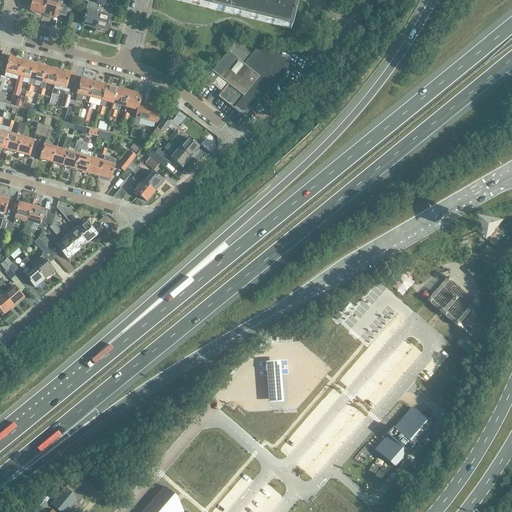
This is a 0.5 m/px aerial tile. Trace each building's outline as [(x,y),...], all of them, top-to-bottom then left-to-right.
[(46,1),(46,0),(32,0),(30,11),(42,15),(46,1)] [(46,0),(46,1),(42,15),(55,18),(55,15),(65,17),(70,0),(46,0)] [(82,25),(94,29),(102,0),(97,0),(94,13),(86,11),(82,25)] [(107,32),(110,17),(111,18),(112,11),(104,9),(106,1),(103,0),(102,0),(94,29),(107,32)] [(181,0),(290,27),(290,30),(297,4),(296,4),(295,6),(270,0),(181,0)] [(289,58),(255,50),(252,55),(249,53),(252,49),(243,42),(240,46),(235,42),(228,53),(227,52),(202,84),(209,89),(218,77),(228,85),(219,97),(243,116),(284,79),(289,58)] [(22,62),(21,62),(22,60),(16,58),(16,60),(9,58),(5,75),(11,77),(11,75),(18,76),(18,77),(22,62)] [(34,65),(33,65),(34,63),(28,61),(28,63),(22,62),(18,77),(18,76),(13,94),(18,96),(23,78),(30,80),(34,65)] [(46,68),(45,68),(46,66),(40,64),(40,67),(34,65),(30,80),(26,92),(31,94),(35,81),(42,83),(46,68)] [(58,71),(57,71),(58,69),(52,68),(52,70),(46,68),(42,83),(38,95),(43,97),(47,84),(54,86),(58,71)] [(70,75),(69,74),(70,72),(64,70),(64,73),(58,71),(54,86),(51,98),(52,99),(53,95),(58,96),(60,88),(66,89),(70,75)] [(9,80),(1,78),(0,77),(0,85),(7,87),(9,80)] [(93,83),(93,81),(88,79),(87,81),(81,80),(75,101),(81,103),(83,96),(89,98),(93,83)] [(105,86),(105,84),(100,82),(99,85),(93,83),(89,98),(102,101),(105,86)] [(117,90),(117,89),(117,87),(112,86),(111,88),(105,86),(102,101),(114,104),(117,90)] [(114,104),(125,108),(129,93),(129,90),(124,89),(123,91),(117,90),(114,104)] [(142,102),(140,101),(142,96),(140,96),(141,93),(136,92),(135,94),(129,93),(125,108),(138,111),(139,111),(142,102)] [(67,109),(70,97),(64,95),(61,107),(67,109)] [(156,123),(159,109),(148,106),(149,104),(142,102),(139,111),(138,111),(133,126),(138,127),(140,119),(156,123)] [(89,120),(91,112),(93,105),(88,104),(84,118),(89,120)] [(11,117),(10,121),(9,121),(7,128),(12,129),(14,122),(17,110),(12,108),(10,117),(11,117)] [(71,122),(74,109),(68,108),(64,120),(71,122)] [(41,137),(46,118),(44,117),(41,125),(38,124),(35,135),(41,137)] [(46,118),(41,137),(46,139),(51,119),(46,118)] [(156,129),(162,134),(170,124),(164,119),(156,129)] [(10,135),(6,150),(17,154),(22,138),(23,132),(25,126),(20,124),(19,131),(17,131),(16,136),(10,135)] [(162,134),(156,129),(152,135),(156,139),(161,138),(163,135),(162,134)] [(0,148),(6,150),(10,135),(0,131),(0,148)] [(175,131),(170,138),(168,139),(180,149),(190,158),(198,148),(188,139),(183,144),(178,140),(181,136),(175,131)] [(110,135),(101,132),(99,139),(108,142),(110,135)] [(22,138),(17,154),(29,157),(34,142),(22,138)] [(56,149),(52,163),(63,167),(67,152),(68,152),(71,140),(65,138),(62,151),(56,149)] [(73,154),(68,152),(67,152),(63,167),(75,170),(79,156),(81,151),(83,143),(77,141),(73,154)] [(130,149),(136,154),(141,149),(134,144),(130,149)] [(52,163),(56,149),(44,145),(40,160),(52,163)] [(190,158),(180,149),(171,159),(181,168),(190,158)] [(158,150),(152,157),(164,168),(170,160),(158,150)] [(87,173),(91,159),(92,154),(81,151),(79,156),(75,170),(87,173)] [(124,171),(127,169),(131,164),(136,157),(131,153),(126,160),(119,168),(124,171)] [(154,171),(159,165),(150,158),(145,164),(154,171)] [(99,177),(103,162),(91,159),(87,173),(99,177)] [(110,180),(115,166),(116,161),(111,159),(109,164),(103,162),(99,177),(98,180),(105,182),(105,179),(110,180)] [(132,173),(127,169),(124,171),(120,177),(125,181),(130,176),(132,173)] [(152,172),(148,177),(137,169),(133,174),(135,176),(155,192),(159,187),(160,188),(163,184),(162,183),(163,182),(152,172)] [(146,202),(155,192),(135,176),(132,179),(135,182),(130,188),(135,193),(146,202)] [(0,213),(4,215),(5,215),(8,201),(0,198),(0,213)] [(20,220),(27,222),(31,207),(19,204),(13,224),(13,225),(14,225),(19,226),(20,220)] [(44,230),(45,224),(47,218),(42,217),(43,211),(31,207),(27,222),(39,225),(38,229),(44,230)] [(47,218),(45,224),(51,226),(54,215),(48,213),(47,218)] [(5,234),(11,235),(14,225),(13,225),(13,224),(8,222),(5,234)] [(85,222),(75,230),(87,244),(97,236),(96,235),(102,230),(97,224),(91,229),(85,222)] [(87,244),(75,230),(70,234),(67,229),(62,234),(66,238),(78,252),(87,244)] [(39,239),(47,249),(52,245),(42,233),(38,238),(39,239)] [(78,252),(66,238),(61,242),(57,238),(52,242),(68,260),(78,252)] [(33,267),(44,280),(54,272),(49,265),(55,259),(47,249),(39,239),(35,243),(44,253),(41,256),(37,260),(39,262),(33,267)] [(44,280),(33,267),(26,258),(26,259),(24,257),(21,260),(23,261),(22,262),(29,271),(24,274),(26,276),(25,276),(35,288),(44,280)] [(7,259),(3,262),(15,277),(20,272),(13,264),(12,265),(7,259)] [(15,277),(3,262),(0,265),(6,272),(5,273),(6,274),(11,280),(15,277)] [(53,274),(34,291),(39,297),(59,280),(53,274)] [(6,287),(1,282),(0,282),(0,290),(4,295),(4,296),(13,306),(23,298),(20,294),(13,286),(12,285),(11,283),(6,287)] [(0,297),(0,310),(4,315),(13,306),(4,296),(4,295),(0,297)] [(24,301),(3,320),(8,325),(28,306),(24,301)] [(460,347),(469,354),(473,350),(463,343),(460,347)] [(268,402),(283,402),(283,397),(282,367),(281,360),(266,361),(266,368),(268,398),(268,402)] [(416,443),(418,445),(421,442),(419,440),(432,426),(412,409),(394,429),(393,427),(390,431),(386,435),(387,437),(383,441),(376,450),(393,465),(395,467),(401,460),(403,461),(406,458),(404,457),(407,454),(414,447),(414,446),(416,443)] [(253,470),(248,475),(254,481),(259,475),(253,470)] [(268,497),(275,489),(271,486),(265,494),(268,497)] [(37,511),(67,511),(75,503),(63,492),(49,508),(43,502),(36,511),(37,511)] [(174,511),(177,508),(160,493),(142,511),(174,511)]
